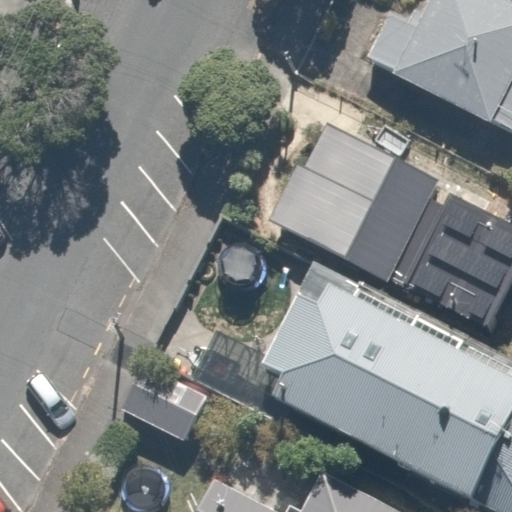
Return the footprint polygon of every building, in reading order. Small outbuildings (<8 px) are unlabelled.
[(511,9),(495,0),(429,0),(420,18),(391,2),(360,59),(511,140),(511,9)] [(316,130),(267,222),(442,314),(467,268),(502,286),(511,266),(511,239),(465,215),(478,190),(423,160),(412,181),(316,130)] [(511,511),(511,379),(322,285),(313,303),(291,292),(249,377),(271,387),(260,409),(467,511),(511,511)] [(204,395),(141,362),(114,412),(178,445),(204,395)] [(263,511),(209,485),(195,511),(388,511),(320,478),(302,511),(263,511)]
